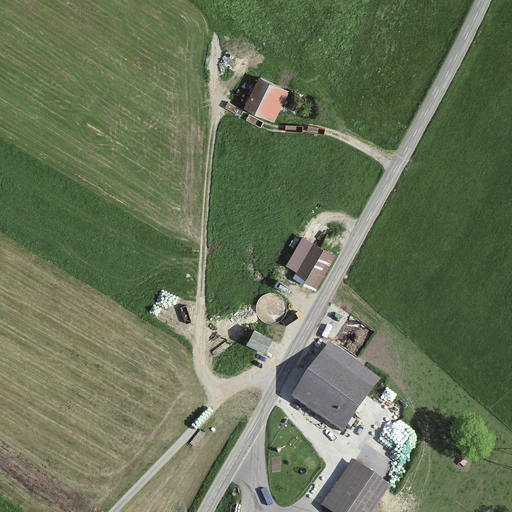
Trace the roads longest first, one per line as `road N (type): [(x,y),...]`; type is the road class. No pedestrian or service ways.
road 1 (secondary): [(206,511),(483,0)]
road 2 (track): [(222,394),(202,375),(196,347),(213,107),(230,102),(272,127),(324,128),(396,166)]
road 3 (track): [(274,387),(258,378),(227,388),(113,511)]
